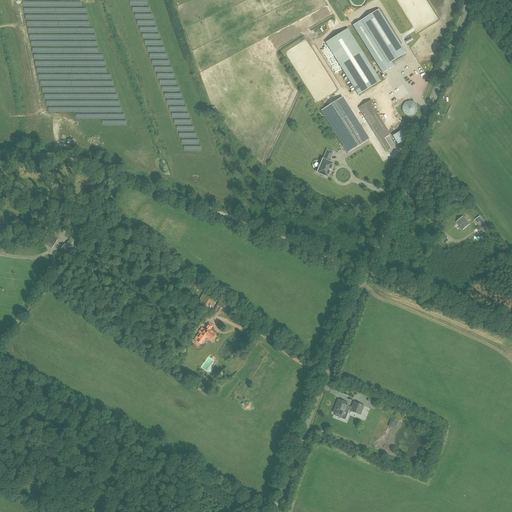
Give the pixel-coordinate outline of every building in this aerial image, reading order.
[(406,53),(379,10),(353,26),(382,73),(394,66),(391,62),(406,53)] [(289,29),(279,36),(283,42),(294,36),(289,29)] [(358,95),(380,81),(348,29),(326,42),(358,95)] [(369,139),(342,97),(321,110),(348,153),(369,139)] [(371,100),(359,108),(386,151),(398,144),(405,139),(400,131),(393,136),(371,100)] [(407,116),(411,116),(415,115),(417,111),(418,107),(416,104),(413,101),(409,101),(405,102),(403,105),(402,110),(404,113),(407,116)] [(323,159),(318,173),(328,177),(333,163),(329,162),(333,152),(327,150),(323,159)] [(475,220),(479,226),(485,222),(481,215),(475,220)] [(463,217),(457,222),(463,230),(469,224),(463,217)] [(75,227),(68,242),(78,246),(80,242),(78,242),(82,232),(75,227)] [(52,249),(58,240),(49,234),(43,243),(52,249)] [(215,305),(217,300),(204,293),(198,304),(202,306),(201,308),(205,310),(210,302),(215,305)] [(207,337),(211,340),(215,334),(209,330),(212,326),(209,324),(204,330),(201,328),(199,332),(200,332),(194,339),(201,344),(207,337)] [(348,403),(338,399),(333,412),(343,416),(346,408),(351,410),(351,411),(360,415),(364,405),(354,402),(352,408),(347,406),(348,403)]
